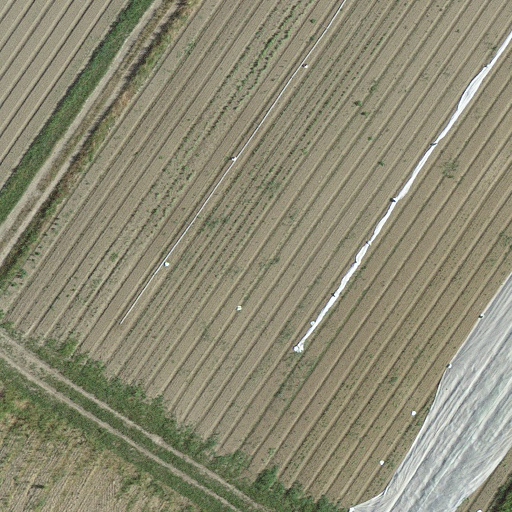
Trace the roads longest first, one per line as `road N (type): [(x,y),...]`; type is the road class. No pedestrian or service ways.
road 1 (track): [(0,343),(273,511)]
road 2 (track): [(179,0),(0,260)]
